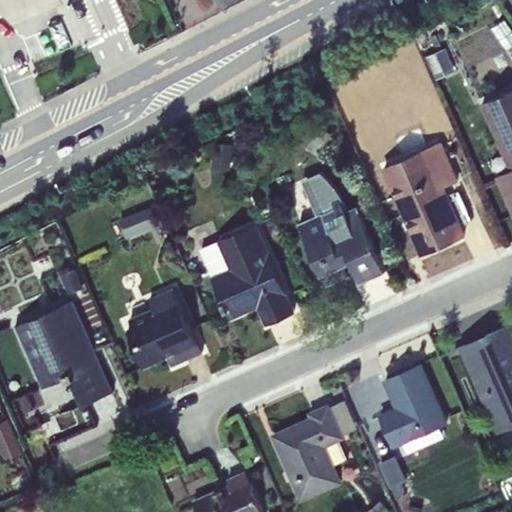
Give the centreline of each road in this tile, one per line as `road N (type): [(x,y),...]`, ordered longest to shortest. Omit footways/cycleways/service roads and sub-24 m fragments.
road 1 (residential): [(511,264),(72,459)]
road 2 (unclassified): [(315,0),(0,161)]
road 3 (unknown): [(53,134),(0,16)]
